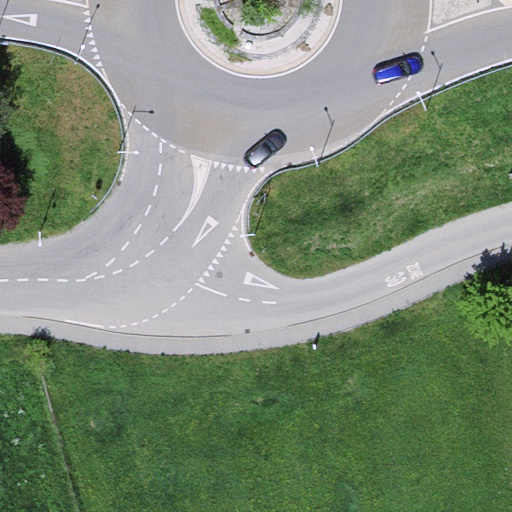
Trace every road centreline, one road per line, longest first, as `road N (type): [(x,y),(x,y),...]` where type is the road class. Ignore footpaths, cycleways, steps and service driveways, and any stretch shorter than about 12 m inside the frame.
road 1 (residential): [(104,280),(272,316),(511,245)]
road 2 (residential): [(104,280),(161,246),(207,129)]
road 3 (primary): [(343,95),(478,45),(511,41)]
road 4 (primary): [(207,129),(295,127),(343,95)]
road 5 (primary): [(0,14),(131,50)]
